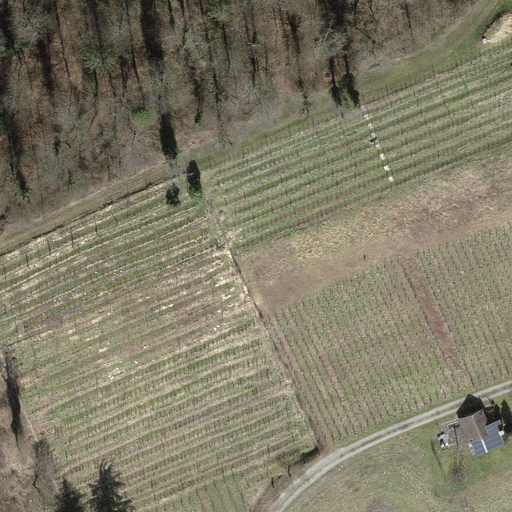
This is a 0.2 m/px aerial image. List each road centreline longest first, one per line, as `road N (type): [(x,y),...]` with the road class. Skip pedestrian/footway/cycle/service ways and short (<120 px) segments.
road 1 (track): [(494,0),(431,58),(0,246)]
road 2 (track): [(275,511),(339,454),(511,385)]
